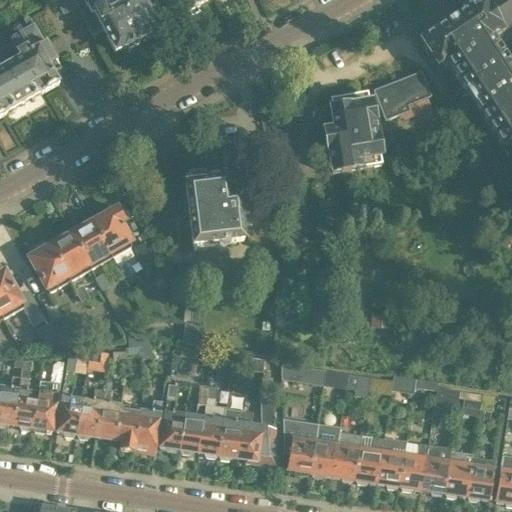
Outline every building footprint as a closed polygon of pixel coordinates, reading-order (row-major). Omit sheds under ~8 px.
[(55,0),(63,15),(76,8),(71,0),(55,0)] [(124,50),(140,41),(118,0),(105,0),(100,3),(98,0),(82,0),(90,15),(82,19),(91,36),(102,31),(114,54),(123,49),(124,50)] [(165,26),(154,4),(162,0),(118,0),(140,41),(155,33),(155,32),(165,26)] [(196,5),(206,0),(177,0),(186,15),(198,9),(196,5)] [(511,33),(511,0),(487,0),(419,43),(435,68),(445,62),(511,166),(511,73),(510,70),(494,45),(511,33)] [(12,39),(11,45),(0,50),(0,62),(4,69),(0,70),(0,117),(5,115),(4,114),(40,94),(41,95),(57,85),(47,67),(56,62),(45,44),(43,46),(29,20),(16,27),(20,35),(12,39)] [(379,110),(375,111),(380,124),(409,113),(407,107),(430,99),(421,74),(372,92),(379,110)] [(380,124),(375,111),(371,113),(369,105),(368,106),(366,96),(330,102),(331,112),(329,113),(333,133),(324,134),(331,176),(380,167),(375,135),(381,134),(379,124),(380,124)] [(185,180),(186,186),(185,186),(192,248),(243,242),(240,220),(238,200),(228,201),(226,181),(207,183),(207,178),(202,173),(190,175),(185,180)] [(99,220),(92,224),(106,249),(112,260),(130,249),(128,244),(133,241),(122,223),(125,221),(118,209),(111,213),(107,210),(99,215),(99,220)] [(90,272),(112,260),(106,249),(92,224),(91,224),(87,222),(78,227),(78,232),(70,236),(86,264),(90,272)] [(298,226),(278,229),(282,253),(301,250),(298,226)] [(276,229),(246,233),(247,242),(265,253),(268,281),(283,279),(276,229)] [(70,283),(90,272),(86,264),(70,236),(66,234),(58,239),(58,243),(49,248),(70,283)] [(153,264),(145,244),(133,249),(141,269),(153,264)] [(48,295),(70,283),(49,248),(45,246),(36,251),(37,255),(28,260),(48,295)] [(116,269),(122,279),(129,275),(123,265),(116,269)] [(19,300),(4,273),(2,274),(0,272),(0,317),(2,321),(23,310),(33,327),(45,321),(29,294),(19,300)] [(95,281),(101,291),(108,287),(102,277),(95,281)] [(75,292),(81,303),(88,299),(82,288),(75,292)] [(367,316),(367,329),(378,329),(378,316),(367,316)] [(48,325),(60,346),(73,338),(62,318),(48,325)] [(60,346),(48,325),(36,332),(47,353),(60,346)] [(148,349),(147,340),(137,341),(127,339),(128,351),(141,349),(148,349)] [(15,361),(17,360),(17,359),(14,360),(10,352),(5,355),(0,347),(0,361),(4,361),(3,362),(15,361)] [(196,349),(180,347),(178,358),(194,360),(196,349)] [(141,349),(142,361),(149,360),(148,349),(141,349)] [(125,354),(112,355),(113,363),(125,362),(125,354)] [(89,356),(87,367),(100,366),(99,356),(89,356)] [(67,359),(65,373),(74,374),(76,359),(67,359)] [(17,360),(15,361),(13,369),(21,370),(22,363),(22,361),(17,360)] [(251,372),(263,374),(264,362),(252,360),(251,372)] [(19,380),(13,415),(11,427),(31,431),(37,395),(26,394),(31,362),(22,363),(21,370),(19,380)] [(280,381),(322,387),(324,373),(280,366),(280,381)] [(344,391),(346,376),(324,373),(322,387),(344,391)] [(370,380),(346,376),(344,391),(355,393),(354,397),(367,399),(367,395),(370,380)] [(0,425),(11,427),(13,415),(19,380),(11,379),(9,391),(0,389),(0,425)] [(413,395),(413,390),(414,382),(392,379),(392,383),(390,392),(413,395)] [(370,380),(367,395),(389,398),(390,392),(392,383),(370,380)] [(413,390),(435,393),(436,389),(437,390),(438,384),(415,381),(415,382),(414,382),(413,390)] [(123,382),(121,394),(130,396),(132,384),(123,382)] [(48,397),(37,395),(31,431),(51,434),(59,386),(50,385),(48,397)] [(166,399),(174,400),(176,387),(168,386),(166,399)] [(75,437),(81,402),(70,400),(72,388),(63,387),(56,434),(75,437)] [(198,399),(206,400),(208,388),(200,387),(198,399)] [(216,389),(208,388),(206,400),(214,401),(216,389)] [(458,393),(437,390),(436,389),(435,393),(433,407),(456,410),(456,408),(458,394),(458,393)] [(81,402),(75,437),(94,440),(97,427),(102,393),(93,391),(91,403),(81,402)] [(111,394),(102,393),(97,427),(94,440),(114,443),(119,412),(120,408),(109,406),(111,394)] [(493,398),(481,397),(480,404),(479,412),(491,414),(493,398)] [(159,449),(179,452),(184,417),(172,415),(174,403),(173,403),(174,400),(166,399),(166,402),(159,449)] [(259,399),(260,428),(256,467),(276,469),(273,401),(259,399)] [(480,404),(463,401),(461,415),(478,418),(479,412),(480,404)] [(139,413),(139,415),(133,454),(144,456),(148,452),(154,452),(161,404),(152,403),(150,415),(139,413)] [(195,419),(184,417),(179,452),(198,455),(205,408),(196,407),(195,419)] [(198,455),(217,458),(223,423),(222,423),(211,421),(213,409),(205,408),(198,455)] [(237,461),(244,414),(224,411),(222,423),(223,423),(217,458),(237,461)] [(139,415),(119,412),(114,443),(120,444),(119,452),(133,454),(139,415)] [(245,465),(256,467),(260,428),(250,427),(252,415),(244,414),(237,461),(244,462),(245,465)] [(309,476),(310,476),(314,443),(316,434),(300,432),(299,438),(282,435),(283,454),(288,454),(286,472),(294,474),(297,478),(305,479),(309,476)] [(353,483),(359,450),(360,438),(337,435),(335,447),(331,479),(339,480),(342,484),(350,486),(353,483)] [(360,438),(359,450),(353,483),(355,483),(357,487),(365,488),(368,485),(376,486),(383,441),(360,438)] [(398,489),(403,457),(390,455),(391,443),(383,441),(376,486),(385,487),(388,492),(394,492),(398,489)] [(335,447),(314,443),(310,476),(312,480),(320,481),(323,478),(331,479),(335,447)] [(405,445),(403,457),(398,489),(400,490),(403,494),(409,495),(412,492),(421,493),(426,460),(425,460),(427,448),(405,445)] [(439,499),(443,496),(448,463),(449,452),(427,448),(425,460),(426,460),(421,493),(430,494),(433,498),(439,499)] [(449,452),(448,463),(443,496),(445,496),(448,500),(454,501),(458,498),(465,499),(470,467),(471,461),(472,457),(450,454),(451,452),(449,452)] [(494,503),(511,506),(511,459),(501,457),(494,503)] [(494,464),(471,461),(470,467),(465,499),(467,500),(469,504),(475,505),(479,501),(488,503),(494,464)]
